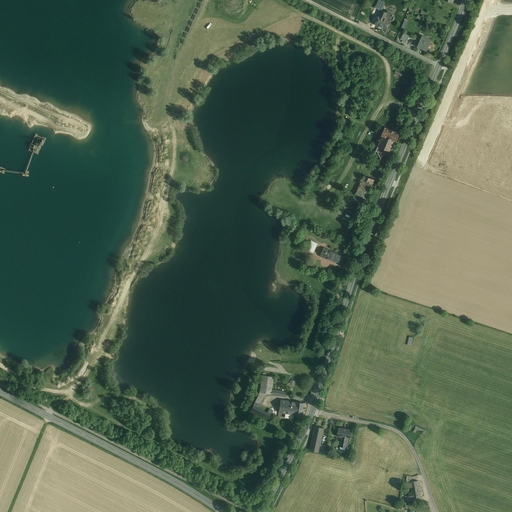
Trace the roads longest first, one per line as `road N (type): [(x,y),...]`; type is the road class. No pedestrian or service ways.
road 1 (tertiary): [(263,511),(313,410),(365,245),(468,0)]
road 2 (tertiary): [(223,511),(0,391)]
road 3 (track): [(9,511),(50,410),(66,397),(0,364)]
road 4 (track): [(313,410),(401,433),(437,511)]
road 5 (track): [(439,65),(307,0)]
